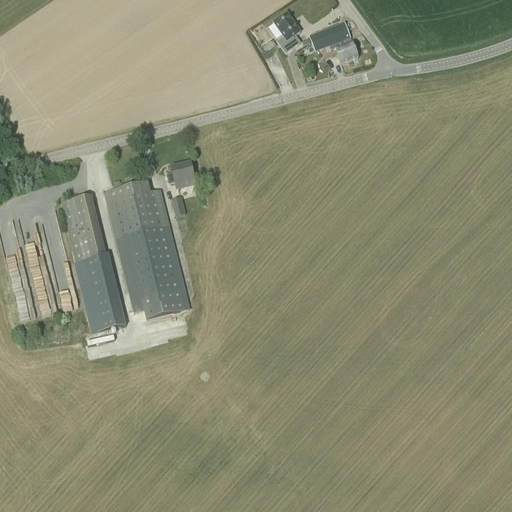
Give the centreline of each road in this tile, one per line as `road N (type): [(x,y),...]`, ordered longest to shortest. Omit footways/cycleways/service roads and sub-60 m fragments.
road 1 (tertiary): [(0,169),(393,71)]
road 2 (tertiary): [(393,71),(511,43)]
